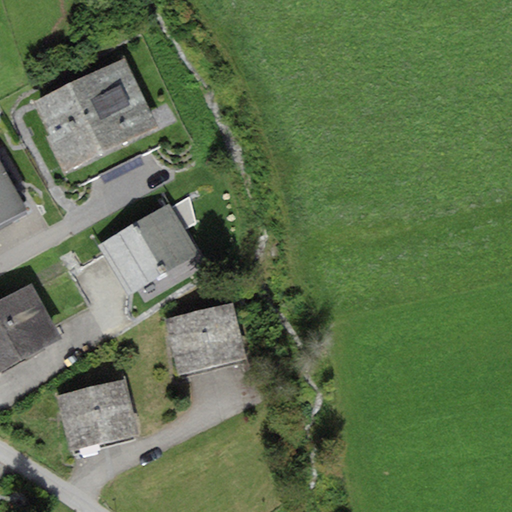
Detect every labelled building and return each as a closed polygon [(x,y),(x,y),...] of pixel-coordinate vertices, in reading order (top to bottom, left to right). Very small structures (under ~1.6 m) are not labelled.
[(125,63),(35,104),(67,173),(157,132),(125,63)] [(0,159),(0,238),(33,221),(0,159)] [(170,209),(99,248),(127,298),(197,259),(170,209)] [(29,289),(0,304),(0,374),(58,344),(29,289)] [(233,308),(167,321),(179,378),(244,364),(233,308)] [(128,385),(59,401),(71,455),(140,439),(128,385)]
